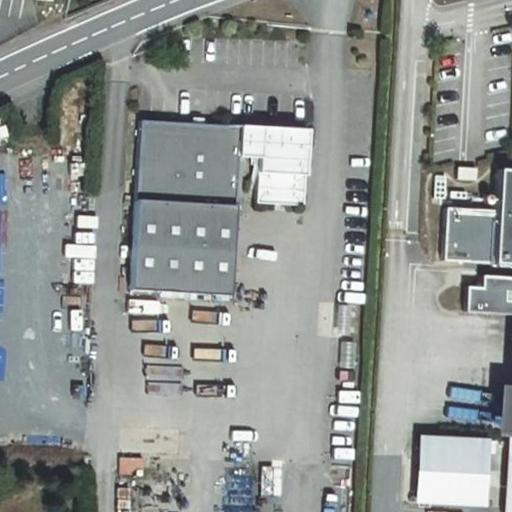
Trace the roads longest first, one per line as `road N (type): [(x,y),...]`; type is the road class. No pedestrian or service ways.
road 1 (unknown): [(126,19),(114,384),(127,428),(195,448),(276,437),(310,423),(336,0)]
road 2 (unclassified): [(176,0),(0,77)]
